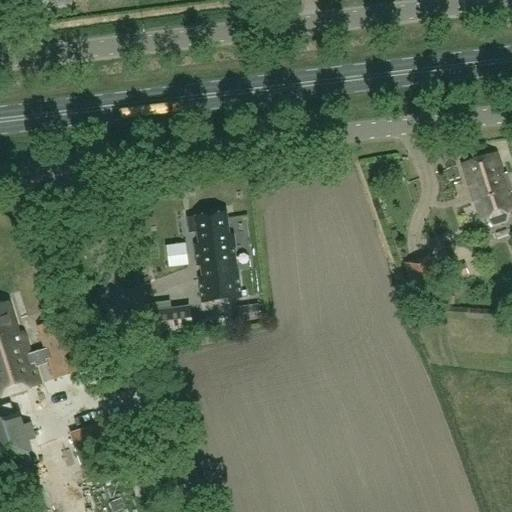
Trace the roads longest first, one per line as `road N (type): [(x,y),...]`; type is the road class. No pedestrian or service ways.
road 1 (primary): [(0,122),(511,61)]
road 2 (unclassified): [(0,59),(511,3)]
road 3 (unclassified): [(69,166),(511,114)]
road 4 (unclassified): [(191,511),(69,166)]
